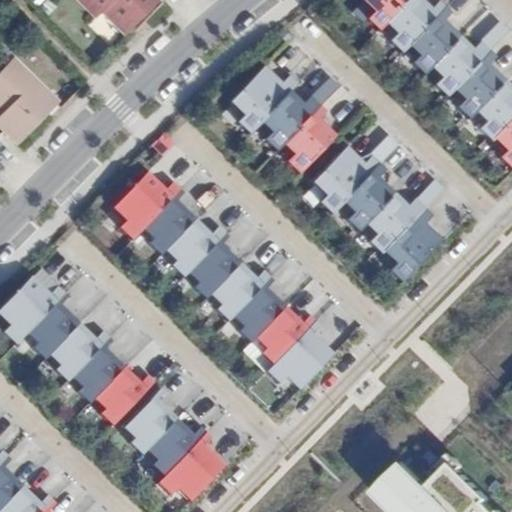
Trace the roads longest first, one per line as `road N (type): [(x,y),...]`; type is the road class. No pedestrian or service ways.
road 1 (residential): [(511,208),(217,511)]
road 2 (residential): [(241,0),(0,229)]
